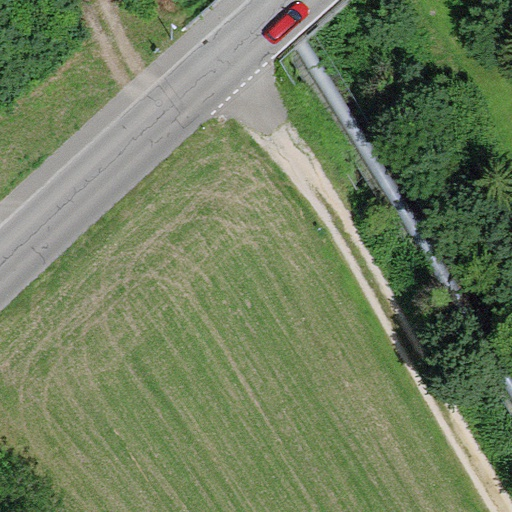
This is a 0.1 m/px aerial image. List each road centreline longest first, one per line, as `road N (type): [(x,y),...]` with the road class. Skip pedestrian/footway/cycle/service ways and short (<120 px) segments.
road 1 (track): [(228,59),(502,511)]
road 2 (tertiary): [(0,272),(292,0)]
